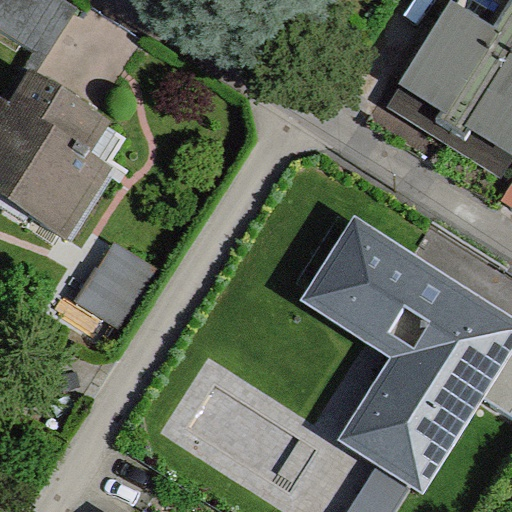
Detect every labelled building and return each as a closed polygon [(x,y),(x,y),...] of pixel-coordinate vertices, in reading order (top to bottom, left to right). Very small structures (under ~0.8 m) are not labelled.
[(3,0),(0,6),(0,30),(32,49),(63,3),(57,0),(3,0)] [(322,0),(298,0),(316,11),(322,0)] [(450,13),(397,101),(506,167),(511,157),(511,7),(493,39),(450,13)] [(0,125),(0,188),(65,229),(121,139),(28,81),(0,125)] [(392,357),(340,440),(422,494),(511,353),(511,318),(355,219),(305,300),(392,357)] [(134,251),(91,289),(116,317),(159,279),(134,251)]
